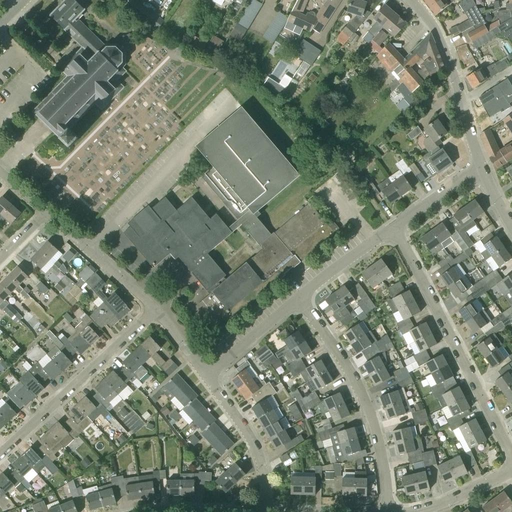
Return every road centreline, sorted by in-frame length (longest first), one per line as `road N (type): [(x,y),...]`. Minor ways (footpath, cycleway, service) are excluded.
road 1 (residential): [(511,456),(392,229)]
road 2 (residential): [(387,511),(366,408),(297,297)]
road 3 (residential): [(0,451),(152,309)]
road 4 (residential): [(480,167),(440,39),(411,0)]
road 5 (residential): [(265,511),(254,444),(207,374)]
road 6 (residential): [(152,309),(46,214)]
road 7 (residential): [(396,511),(433,507),(511,469)]
